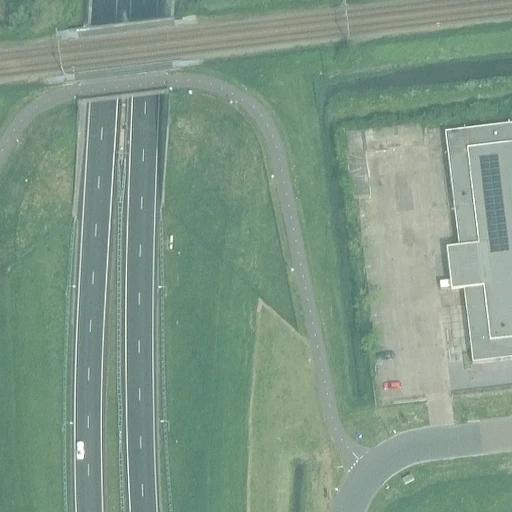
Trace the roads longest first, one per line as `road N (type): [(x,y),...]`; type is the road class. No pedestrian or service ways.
road 1 (trunk): [(109,0),(89,323),(87,511)]
road 2 (trunk): [(142,511),(139,211),(150,0)]
road 3 (residential): [(348,511),(369,474),(402,450),(511,433)]
